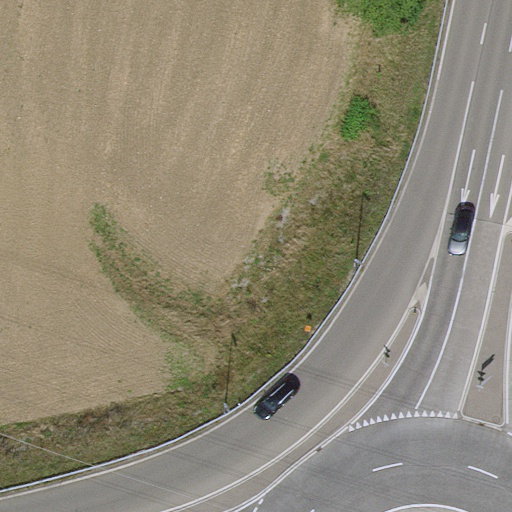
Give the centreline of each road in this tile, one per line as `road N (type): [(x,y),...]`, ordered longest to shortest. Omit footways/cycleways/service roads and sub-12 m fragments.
road 1 (motorway): [(480,147),(345,350),(298,405),(214,461),(50,511)]
road 2 (primary): [(480,147),(446,329),(398,417),(383,468)]
road 3 (primary): [(506,0),(480,147)]
road 4 (primary): [(511,487),(465,466),(420,461),(383,468)]
